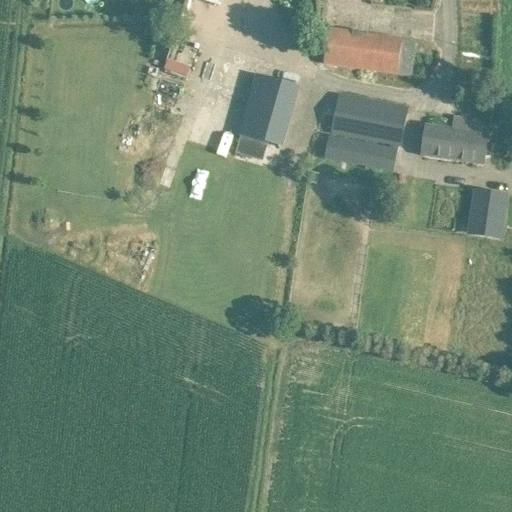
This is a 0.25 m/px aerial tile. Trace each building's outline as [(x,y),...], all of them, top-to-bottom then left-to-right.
[(329,32),(325,65),(386,73),(390,40),(366,37),(366,34),(354,32),(354,35),(329,32)] [(241,135),(279,146),(295,88),(257,77),(241,135)] [(340,95),(331,133),(401,148),(409,110),(340,95)] [(492,144),(488,143),(490,123),(468,120),(467,132),(427,127),(422,156),(484,165),(486,156),(490,157),(492,144)] [(401,148),(331,133),(331,136),(329,136),(324,164),(392,178),(398,150),(400,150),(401,148)] [(481,235),(500,238),(506,198),(477,194),(474,216),(483,217),(481,235)]
